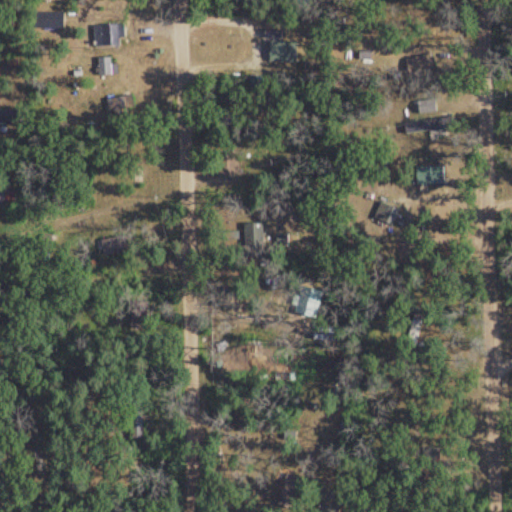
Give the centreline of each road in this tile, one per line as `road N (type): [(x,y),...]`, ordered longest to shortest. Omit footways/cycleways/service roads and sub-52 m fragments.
road 1 (residential): [(490,511),(475,0)]
road 2 (residential): [(187,511),(183,0)]
